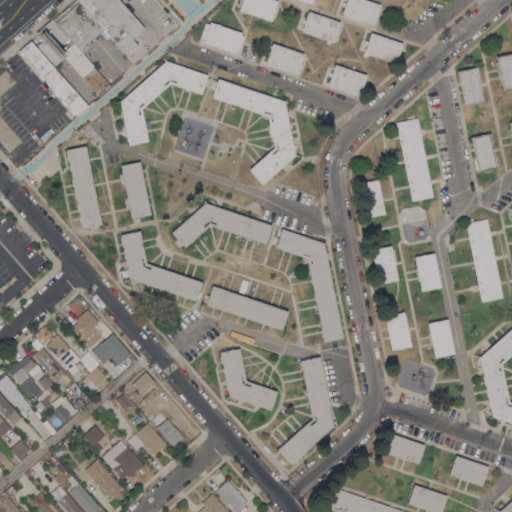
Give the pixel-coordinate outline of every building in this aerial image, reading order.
[(77,3),(78,2),(76,0),(117,0),(142,29),(131,39),(134,43),(123,53),(102,30),(101,31),(77,3)] [(237,11),(239,6),(237,6),(239,0),(273,0),(276,1),(274,5),(277,6),(273,18),(270,17),(269,22),(237,11)] [(340,15),(342,10),(340,9),(343,0),(362,0),(378,5),(377,10),(379,10),(375,22),(373,22),(372,25),(340,15)] [(70,40),(55,22),(77,3),(101,31),(78,51),(69,41),(70,40)] [(338,23),(331,43),(300,32),(301,28),(299,27),(303,16),(305,16),(306,12),(338,23)] [(78,51),(77,51),(108,86),(97,95),(85,82),(83,83),(79,78),(81,77),(63,57),(53,66),(36,46),(41,41),(35,33),(50,20),(67,39),(58,47),(60,50),(69,41),(78,51)] [(240,33),(239,35),(243,36),(238,52),(234,50),(233,53),(201,42),(203,39),(199,38),(204,23),(207,24),(208,22),(240,33)] [(400,44),(399,48),(401,49),(397,60),(395,59),(394,64),(362,53),(364,49),(361,48),(365,37),(367,37),(369,33),(400,44)] [(85,107),(75,116),(18,51),(28,42),(85,107)] [(264,63),(265,59),(263,59),(267,47),(269,48),(270,44),(302,54),(301,59),(303,59),(299,71),(297,70),(295,74),(264,63)] [(494,57),(511,53),(511,88),(501,91),(494,57)] [(146,141),(126,145),(118,102),(164,61),(206,75),(200,94),(168,83),(140,109),(146,141)] [(364,75),(363,79),(365,80),(362,90),(360,89),(358,95),(326,85),(327,81),(325,80),(329,69),(331,70),(333,65),(364,75)] [(456,71),(475,67),(482,101),(462,105),(456,71)] [(209,98),(216,79),(283,101),(293,155),(260,185),(247,170),(272,148),(265,116),(209,98)] [(432,197),(410,201),(395,123),(416,118),(432,197)] [(469,138),(488,134),(495,168),(476,172),(469,138)] [(99,225),(80,229),(64,150),(84,146),(99,225)] [(148,215),(129,219),(118,166),(138,162),(148,215)] [(382,214),(363,218),(356,184),(376,180),(382,214)] [(270,225),(264,244),(207,226),(183,248),(169,232),(203,203),(270,225)] [(464,224),(486,219),(501,297),(480,302),(464,224)] [(341,338),(321,342),(305,259),(273,248),(280,229),(322,243),(341,338)] [(119,235),(138,231),(144,264),(200,283),(194,301),(127,279),(119,235)] [(396,280),(376,284),(369,250),(389,246),(396,280)] [(412,257),(432,253),(439,287),(419,291),(412,257)] [(286,312),(280,330),(204,305),(210,286),(286,312)] [(57,312),(60,315),(71,305),(76,310),(81,305),(73,297),(57,312)] [(92,326),(101,337),(97,339),(105,349),(95,357),(70,327),(76,322),(74,319),(86,309),(97,322),(92,326)] [(383,316),(402,313),(409,346),(389,350),(383,316)] [(426,324),(445,320),(452,353),(432,357),(426,324)] [(511,403),(511,424),(489,417),(478,357),(511,328),(511,329),(511,352),(499,364),(507,402),(511,403)] [(128,354),(109,333),(89,351),(101,364),(109,357),(115,365),(128,354)] [(78,359),(77,359),(82,365),(69,377),(64,371),(66,370),(56,358),(45,345),(50,340),(49,338),(51,336),(53,338),(56,334),(78,359)] [(55,383),(31,355),(36,351),(30,343),(29,341),(33,337),(65,374),(55,383)] [(275,392),(269,410),(227,396),(218,353),(237,349),(244,381),(275,392)] [(86,351),(97,364),(88,372),(82,365),(77,359),(78,359),(86,351)] [(34,365),(25,373),(27,376),(28,375),(33,382),(32,382),(41,393),(31,402),(6,372),(8,370),(6,367),(11,362),(14,365),(26,355),(34,365)] [(288,464),(275,449),(310,419),(298,361),(318,357),(332,426),(288,464)] [(104,377),(94,386),(88,379),(87,380),(83,376),(95,366),(104,377)] [(143,372),(153,382),(148,386),(150,387),(147,390),(145,388),(140,393),(133,386),(132,386),(131,384),(143,372)] [(0,391),(0,374),(1,374),(3,376),(4,375),(15,387),(14,388),(21,396),(21,397),(27,405),(23,409),(15,401),(12,404),(0,391)] [(51,384),(45,390),(37,381),(44,375),(51,384)] [(77,388),(74,391),(65,381),(68,378),(77,388)] [(114,400),(122,393),(131,402),(123,410),(114,400)] [(0,412),(0,395),(21,419),(12,426),(0,412)] [(40,400),(45,407),(39,413),(33,406),(40,400)] [(74,410),(70,415),(71,416),(64,421),(54,409),(59,405),(60,406),(66,401),(74,410)] [(181,437),(170,446),(149,421),(160,411),(181,437)] [(0,418),(2,421),(3,420),(9,428),(0,437),(0,418)] [(165,445),(152,456),(151,454),(145,459),(138,450),(143,445),(142,444),(135,450),(126,440),(146,423),(165,445)] [(102,435),(92,425),(81,435),(90,446),(102,435)] [(422,445),(416,464),(383,453),(389,434),(422,445)] [(19,440),(28,450),(23,454),(25,456),(19,461),(8,449),(19,440)] [(119,440),(143,465),(136,471),(135,470),(126,478),(124,475),(121,479),(101,457),(119,440)] [(61,443),(66,448),(57,457),(52,452),(61,443)] [(0,451),(13,466),(7,472),(2,466),(3,466),(0,462),(0,451)] [(486,467),(480,486),(447,475),(453,456),(486,467)] [(55,466),(60,462),(65,469),(61,473),(55,466)] [(107,497),(106,497),(105,495),(97,486),(95,485),(96,484),(92,480),(95,479),(91,474),(100,466),(104,470),(120,488),(120,489),(121,489),(118,491),(120,493),(115,499),(113,496),(110,499),(110,498),(109,499),(107,497)] [(31,476),(27,479),(23,474),(26,471),(31,476)] [(86,511),(68,491),(73,487),(66,479),(70,475),(77,484),(77,483),(98,507),(92,511),(86,511)] [(236,491),(237,490),(238,492),(237,492),(246,502),(234,511),(232,511),(223,502),(223,503),(221,501),(222,501),(214,491),(226,480),(236,491)] [(66,511),(50,493),(58,485),(65,493),(66,493),(81,511),(66,511)] [(445,496),(439,511),(429,511),(405,504),(412,485),(445,496)] [(5,490),(10,486),(14,490),(9,494),(5,490)] [(335,511),(323,508),(330,487),(405,511),(335,511)] [(31,511),(38,506),(32,499),(41,491),(58,511),(31,511)] [(0,511),(0,495),(2,494),(5,497),(6,497),(18,511),(0,511)] [(204,506),(201,502),(210,494),(225,511),(206,511),(202,507),(204,506)] [(511,511),(497,511),(511,498),(511,511)]
